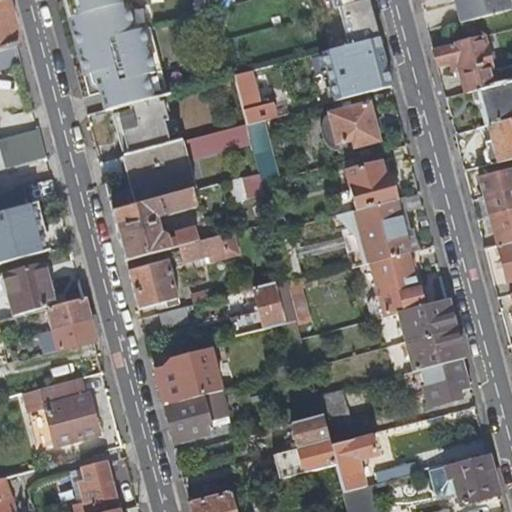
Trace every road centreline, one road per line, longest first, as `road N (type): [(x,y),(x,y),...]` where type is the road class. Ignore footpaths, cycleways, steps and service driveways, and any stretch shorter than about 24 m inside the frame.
road 1 (residential): [(27,0),(163,511)]
road 2 (residential): [(511,422),(400,0)]
